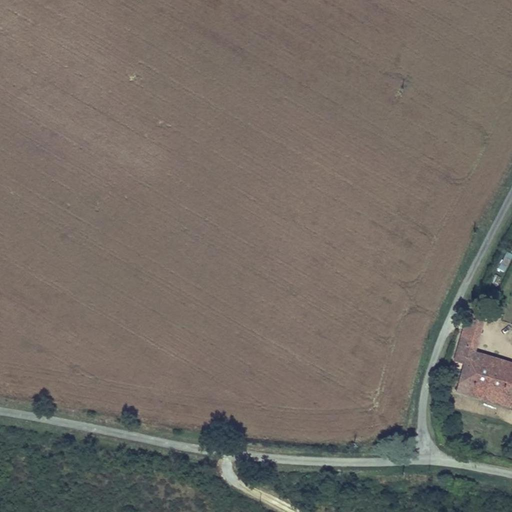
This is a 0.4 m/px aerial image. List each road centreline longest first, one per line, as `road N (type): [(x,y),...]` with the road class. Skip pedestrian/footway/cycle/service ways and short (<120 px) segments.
road 1 (unclassified): [(428,446),(402,457),(346,461),(224,454),(0,412)]
road 2 (unclassified): [(428,446),(429,370),(511,187)]
